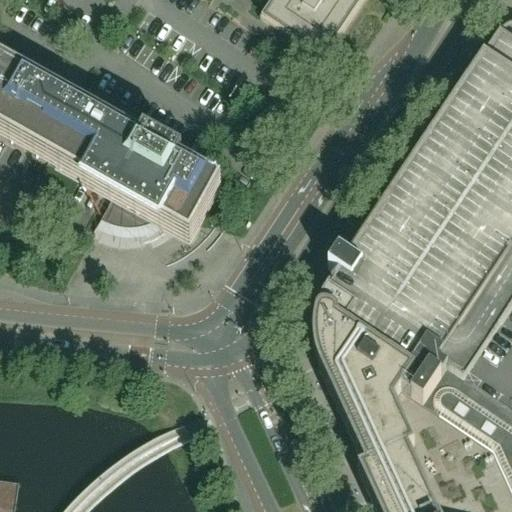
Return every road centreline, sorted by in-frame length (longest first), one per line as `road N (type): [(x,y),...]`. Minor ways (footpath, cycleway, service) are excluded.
road 1 (secondary): [(240,353),(272,321),(474,0)]
road 2 (secondary): [(447,0),(372,97),(240,297),(209,324)]
road 3 (secondary): [(0,338),(209,363)]
road 4 (secondary): [(209,324),(183,330),(0,314)]
road 5 (tertiary): [(312,511),(240,353)]
road 6 (tertiary): [(209,363),(269,511)]
